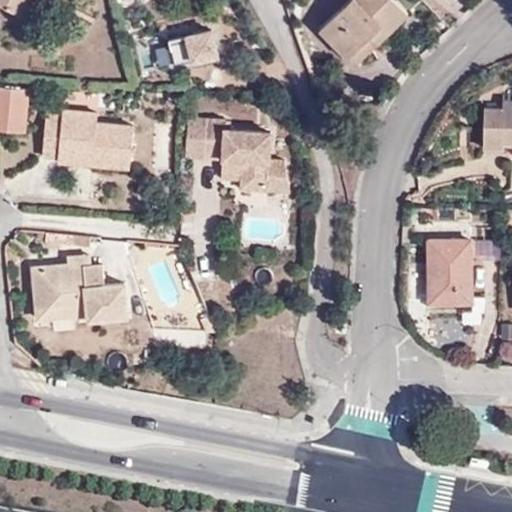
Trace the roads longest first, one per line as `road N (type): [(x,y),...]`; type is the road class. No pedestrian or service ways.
road 1 (residential): [(368,371),(330,361),(320,337),(330,209),(271,10)]
road 2 (residential): [(368,371),(392,148),(477,30)]
road 3 (primary): [(359,463),(11,398)]
road 4 (primary): [(14,439),(342,508)]
road 5 (primary): [(511,493),(359,463)]
road 6 (residential): [(368,371),(511,377)]
